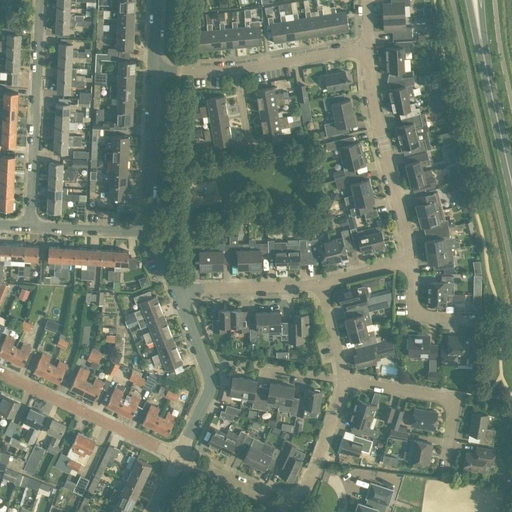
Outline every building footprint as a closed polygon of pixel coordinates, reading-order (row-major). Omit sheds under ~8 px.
[(134,0),(117,0),(117,11),(134,11),(134,0)] [(383,17),(404,16),(403,5),(410,4),(409,0),(390,0),(391,3),(382,3),(383,17)] [(292,9),(290,2),(278,4),(278,5),(279,12),(292,9)] [(306,11),(311,36),(323,34),(318,6),(317,7),(318,15),(311,16),(310,10),(306,11)] [(318,6),(323,34),(336,32),(331,7),(330,7),(331,13),(323,14),(322,6),(318,6)] [(335,6),(331,7),(336,32),(348,30),(345,11),(336,12),(335,6)] [(69,7),(56,7),(56,19),(69,19),(69,7)] [(281,15),(285,41),(298,38),(293,8),(292,9),(294,19),(286,21),(285,14),(281,15)] [(293,8),(298,38),(311,36),(306,11),(305,11),(306,17),(298,19),(297,12),(296,8),(293,8)] [(134,11),(117,11),(117,23),(133,24),(134,11)] [(208,13),(206,13),(207,24),(208,30),(209,30),(211,50),(224,48),(222,29),(220,29),(213,30),(212,26),(212,23),(211,13),(208,13)] [(280,15),(281,22),(274,23),(272,16),(268,17),(269,24),(270,24),(273,43),(285,41),(281,15),(280,15)] [(411,27),(404,27),(404,16),(383,17),(384,31),(392,31),(392,38),(412,38),(411,27)] [(431,16),(414,17),(414,22),(426,22),(426,29),(431,29),(431,16)] [(56,19),(55,31),(68,32),(69,26),(75,26),(75,25),(82,25),(82,26),(92,27),(92,20),(83,20),(74,20),(69,19),(56,19)] [(250,20),(245,20),(245,27),(247,26),(249,46),(262,45),(260,25),(259,20),(250,21),(250,20)] [(237,21),(232,21),(233,28),(234,28),(236,47),(249,46),(247,26),(245,27),(238,27),(237,21)] [(224,22),(220,23),(220,29),(222,29),(224,48),(236,47),(234,28),(233,28),(225,29),(224,22)] [(133,24),(117,23),(116,35),(133,36),(133,24)] [(199,25),(195,25),(195,32),(197,32),(198,51),(211,50),(209,30),(208,30),(200,31),(199,25)] [(3,34),(7,34),(7,40),(0,40),(0,45),(20,46),(21,34),(13,33),(13,28),(3,27),(3,34)] [(132,49),(133,36),(116,35),(116,48),(132,49)] [(77,50),(71,50),(72,43),(72,39),(61,38),(61,43),(58,43),(58,55),(90,57),(91,52),(77,51),(77,50)] [(385,60),(404,59),(403,52),(412,51),(411,40),(395,41),(396,47),(385,47),(385,60)] [(6,57),(19,58),(20,46),(0,45),(0,50),(6,51),(6,57)] [(96,53),(95,71),(101,71),(101,59),(108,60),(108,53),(96,53)] [(90,57),(58,55),(57,67),(71,68),(71,61),(85,62),(86,57),(90,57)] [(0,69),(19,70),(19,58),(6,57),(5,64),(0,64),(0,69)] [(413,70),(404,70),(404,59),(385,60),(386,71),(389,71),(387,80),(414,78),(413,70)] [(118,60),(118,73),(134,74),(135,61),(118,60)] [(71,68),(57,67),(57,79),(84,80),(84,75),(76,75),(76,68),(71,68)] [(18,82),(19,70),(0,69),(0,73),(0,74),(0,77),(5,78),(5,81),(18,82)] [(344,71),(324,76),(327,90),(347,86),(344,71)] [(117,85),(133,86),(134,74),(118,73),(117,85)] [(414,78),(387,80),(390,88),(387,89),(390,101),(407,97),(407,96),(414,95),(411,84),(414,84),(414,78)] [(84,86),(84,80),(57,79),(56,92),(70,92),(70,86),(76,86),(76,85),(84,86)] [(299,102),(308,100),(306,84),(296,85),(299,102)] [(116,98),(133,98),(133,86),(117,85),(116,98)] [(255,90),(257,102),(284,98),(283,92),(274,94),(273,87),(255,90)] [(0,105),(3,105),(17,106),(17,92),(3,91),(3,99),(0,98),(0,105)] [(325,109),(332,108),(334,115),(352,111),(350,99),(345,100),(344,93),(323,98),(325,109)] [(200,106),(200,112),(226,107),(223,95),(206,98),(207,105),(200,106)] [(284,98),(257,102),(259,114),(277,111),(276,104),(289,102),(288,97),(284,98)] [(419,107),(410,109),(407,97),(390,101),(392,113),(399,112),(401,118),(419,114),(420,113),(419,107)] [(133,98),(116,98),(116,105),(107,104),(107,109),(116,110),(132,111),(133,98)] [(441,100),(427,103),(429,111),(443,107),(441,100)] [(56,103),(55,115),(69,116),(74,116),(74,111),(74,110),(69,110),(69,104),(64,103),(56,103)] [(2,119),(16,119),(17,106),(3,105),(2,119)] [(192,118),(209,115),(210,122),(228,119),(226,107),(200,112),(193,113),(192,118)] [(104,109),(99,109),(93,108),(92,108),(92,120),(92,128),(99,128),(102,128),(113,129),(114,121),(103,121),(104,109)] [(132,124),(132,111),(116,110),(115,123),(132,124)] [(277,111),(259,114),(262,126),(288,121),(287,116),(278,118),(277,111)] [(352,111),(334,115),(335,121),(324,123),(326,136),(349,131),(347,125),(355,123),(352,111)] [(398,138),(415,133),(414,127),(422,125),(419,114),(401,118),(402,125),(395,127),(398,138)] [(55,115),(54,127),(68,128),(68,121),(74,121),(74,116),(69,116),(55,115)] [(0,131),(16,132),(16,119),(2,119),(2,125),(0,125),(0,131)] [(228,119),(210,122),(211,129),(203,130),(204,135),(230,131),(228,119)] [(288,126),(288,121),(262,126),(264,138),(281,135),(280,128),(288,126)] [(82,136),(68,135),(68,128),(54,127),(54,139),(81,141),(82,136)] [(15,145),(16,132),(0,131),(0,137),(1,138),(1,145),(15,145)] [(230,131),(204,135),(205,140),(213,139),(214,146),(232,143),(230,131)] [(424,138),(417,140),(415,133),(398,138),(401,149),(402,148),(404,155),(427,149),(424,138)] [(106,142),(106,147),(111,147),(127,148),(128,135),(112,135),(112,142),(106,142)] [(346,137),(337,140),(329,142),(326,143),(327,150),(331,149),(338,147),(341,158),(362,153),(359,141),(348,144),(346,137)] [(81,146),(81,141),(54,139),(53,152),(67,152),(67,145),(81,146)] [(127,148),(111,147),(111,153),(105,152),(105,159),(110,160),(127,160),(127,148)] [(405,163),(407,175),(425,170),(423,165),(431,163),(428,151),(404,157),(406,163),(405,163)] [(333,172),(335,179),(355,174),(353,167),(365,164),(362,153),(341,158),(344,169),(333,172)] [(0,169),(14,170),(14,155),(0,155),(0,162),(0,161),(0,169)] [(110,172),(126,173),(127,160),(110,160),(110,172)] [(48,174),(76,176),(76,170),(62,170),(62,163),(49,162),(48,174)] [(0,181),(13,182),(14,170),(0,169),(0,181)] [(425,170),(407,175),(410,186),(412,185),(413,192),(435,186),(431,169),(425,170)] [(109,184),(126,185),(126,173),(110,172),(109,184)] [(365,172),(355,174),(335,179),(337,187),(341,186),(343,187),(345,187),(346,190),(351,188),(353,194),(371,190),(368,178),(367,179),(365,172)] [(444,177),(446,186),(462,181),(460,173),(444,177)] [(76,176),(48,174),(48,187),(61,187),(62,180),(75,181),(76,176)] [(0,181),(0,194),(12,195),(13,182),(0,181)] [(465,191),(462,181),(446,186),(449,196),(465,191)] [(125,198),(126,185),(109,184),(109,197),(125,198)] [(61,187),(48,187),(47,199),(67,200),(75,200),(79,200),(79,194),(67,193),(67,188),(61,187)] [(349,206),(351,215),(354,214),(364,212),(373,209),(371,201),(374,200),(371,190),(353,194),(354,200),(349,202),(350,206),(349,206)] [(418,215),(435,211),(434,205),(441,203),(438,190),(415,196),(417,204),(415,205),(418,215)] [(332,200),(339,198),(337,191),(330,193),(332,200)] [(12,195),(0,194),(0,208),(12,209),(12,195)] [(67,206),(67,200),(47,199),(46,211),(67,212),(67,206)] [(85,213),(85,203),(77,203),(76,212),(85,213)] [(460,205),(462,212),(469,211),(467,204),(460,205)] [(376,209),(373,209),(364,212),(365,218),(378,215),(376,209)] [(443,216),(437,217),(435,211),(418,215),(421,226),(423,225),(425,233),(448,229),(448,226),(447,219),(444,219),(443,216)] [(357,227),(354,214),(351,215),(347,216),(347,217),(348,223),(349,224),(350,229),(355,250),(360,249),(362,253),(373,250),(369,233),(363,234),(362,230),(357,231),(356,228),(357,227)] [(347,217),(337,220),(339,226),(349,224),(348,223),(347,217)] [(472,221),(465,223),(467,233),(475,231),(472,223),(472,221)] [(342,237),(329,240),(335,260),(347,257),(346,252),(353,250),(348,229),(340,231),(342,237)] [(425,233),(427,240),(424,240),(426,252),(445,249),(451,248),(459,247),(458,241),(454,238),(454,236),(450,237),(449,231),(448,229),(425,233)] [(381,230),(369,233),(373,250),(385,247),(381,230)] [(335,260),(329,240),(318,243),(317,238),(310,240),(306,239),(306,252),(307,252),(307,260),(321,259),(322,263),(335,260)] [(298,243),(286,244),(287,267),(299,267),(299,257),(306,256),(306,252),(306,239),(298,239),(298,243)] [(268,243),(267,243),(268,258),(268,257),(274,257),(275,268),(287,267),(286,244),(286,242),(274,242),(274,240),(268,240),(268,243)] [(10,264),(10,258),(11,244),(0,243),(0,282),(2,282),(3,264),(10,265),(10,264)] [(237,269),(249,268),(249,249),(249,243),(229,244),(230,264),(237,264),(237,269)] [(260,258),(268,258),(267,243),(255,243),(255,249),(249,249),(249,268),(260,268),(260,258)] [(11,244),(10,258),(24,259),(25,245),(11,244)] [(211,269),(211,250),(205,251),(204,244),(192,245),(192,260),(199,260),(199,270),(211,269)] [(217,244),(217,250),(211,250),(211,269),(222,269),(222,264),(230,264),(229,244),(217,244)] [(38,246),(25,245),(24,259),(37,260),(38,246)] [(44,283),(59,284),(59,278),(60,268),(60,261),(61,247),(48,246),(47,261),(54,261),(54,268),(55,268),(54,276),(50,275),(50,278),(43,278),(43,282),(44,283)] [(61,247),(60,261),(68,262),(74,262),(75,248),(64,247),(61,247)] [(88,263),(88,249),(75,248),(74,262),(88,263)] [(451,248),(445,249),(426,252),(428,262),(432,262),(433,269),(454,266),(451,248)] [(101,263),(102,249),(88,249),(88,263),(101,263)] [(114,264),(115,250),(102,249),(101,263),(114,264)] [(115,250),(114,264),(120,264),(121,264),(128,265),(128,257),(128,251),(115,250)] [(477,273),(483,271),(480,259),(474,261),(477,273)] [(474,305),(483,305),(483,273),(475,273),(474,305)] [(428,293),(446,294),(446,286),(453,287),(453,275),(441,275),(441,282),(429,282),(428,293)] [(356,287),(337,292),(341,305),(345,303),(347,310),(353,308),(367,305),(387,300),(385,293),(365,298),(362,286),(356,288),(356,287)] [(18,298),(26,300),(29,291),(22,288),(18,298)] [(142,308),(134,311),(136,316),(160,306),(155,295),(152,296),(149,290),(133,297),(136,304),(140,302),(142,308)] [(465,294),(446,294),(428,293),(428,304),(446,305),(446,300),(465,300),(465,294)] [(372,323),(368,309),(367,305),(353,308),(355,316),(344,318),(347,329),(372,323)] [(136,316),(140,327),(148,324),(164,318),(160,306),(136,316)] [(226,331),(226,326),(230,325),(230,309),(218,310),(218,319),(212,319),(212,332),(226,331)] [(230,309),(230,325),(235,325),(235,331),(248,331),(248,318),(241,318),(240,309),(230,309)] [(281,339),(288,339),(287,322),(280,322),(280,311),(268,312),(269,340),(273,340),(276,336),(276,335),(281,335),(281,339)] [(265,340),(269,340),(268,312),(255,312),(256,322),(249,323),(250,340),(257,340),(257,336),(262,335),(262,337),(265,340)] [(294,322),(287,322),(288,339),(288,343),(303,342),(303,332),(307,331),(307,314),(294,314),(294,322)] [(31,316),(28,322),(24,329),(29,331),(32,324),(35,318),(31,316)] [(135,316),(126,320),(129,326),(138,322),(135,316)] [(145,339),(169,329),(164,318),(148,324),(150,331),(143,334),(145,339)] [(48,319),(45,327),(51,329),(54,321),(48,319)] [(372,323),(347,329),(350,340),(360,338),(362,345),(377,341),(374,329),(372,323)] [(83,325),(82,342),(88,343),(90,326),(83,325)] [(157,347),(173,340),(169,329),(145,339),(147,344),(154,340),(157,347)] [(64,340),(61,347),(65,349),(68,342),(72,334),(67,333),(64,340)] [(0,346),(0,353),(10,359),(16,346),(12,344),(14,339),(6,335),(0,346)] [(408,335),(408,355),(417,355),(417,358),(436,359),(436,344),(429,343),(429,335),(408,335)] [(456,356),(471,356),(471,336),(448,335),(448,348),(441,348),(441,363),(456,363),(456,356)] [(56,345),(61,347),(64,340),(60,337),(56,345)] [(357,353),(353,354),(357,366),(376,361),(376,360),(378,360),(379,358),(378,353),(394,349),(391,338),(377,342),(377,341),(362,345),(362,346),(363,352),(357,353)] [(152,356),(178,351),(173,340),(157,347),(159,353),(152,356)] [(20,348),(16,346),(10,359),(23,365),(32,347),(22,343),(20,348)] [(97,346),(94,345),(92,349),(87,360),(92,362),(90,365),(95,367),(97,364),(101,356),(102,353),(101,353),(97,346)] [(289,357),(297,357),(297,349),(289,349),(289,357)] [(182,363),(178,351),(155,366),(163,363),(166,369),(168,368),(174,366),(181,363),(182,363)] [(34,370),(46,376),(52,364),(48,362),(51,356),(42,352),(34,370)] [(56,365),(52,364),(46,376),(59,382),(67,364),(58,360),(56,365)] [(105,371),(114,375),(119,364),(110,360),(105,371)] [(181,363),(168,368),(170,373),(175,371),(176,373),(183,370),(181,363)] [(82,394),(88,381),(85,380),(90,370),(80,366),(70,388),(82,394)] [(136,374),(140,376),(142,373),(132,368),(132,372),(136,374)] [(136,374),(133,381),(143,386),(142,387),(150,391),(157,377),(146,371),(143,378),(140,376),(136,374)] [(439,380),(439,371),(428,371),(427,380),(439,380)] [(229,393),(241,395),(245,378),(232,376),(229,393)] [(92,383),(88,381),(82,394),(95,400),(101,388),(106,391),(111,381),(105,378),(103,382),(95,378),(92,383)] [(245,378),(241,395),(253,398),(252,407),(258,408),(262,386),(255,385),(256,380),(245,378)] [(278,406),(279,402),(282,384),(270,382),(269,387),(262,386),(258,408),(265,410),(266,404),(278,406)] [(278,406),(277,409),(290,411),(289,414),(296,415),(296,414),(299,398),(292,396),(294,386),(282,384),(279,402),(278,406)] [(173,401),(177,393),(161,385),(157,392),(173,401)] [(106,405),(118,411),(125,399),(120,397),(123,391),(114,387),(106,405)] [(299,395),(299,398),(296,414),(310,417),(310,416),(314,416),(317,413),(318,408),(321,391),(307,388),(306,396),(303,395),(299,395)] [(377,403),(381,393),(376,392),(373,401),(377,403)] [(20,402),(1,393),(0,394),(0,411),(13,417),(20,402)] [(131,395),(128,400),(125,399),(118,411),(131,417),(139,399),(131,395)] [(356,399),(353,410),(372,416),(375,405),(356,399)] [(142,423),(155,428),(161,415),(157,413),(160,408),(151,404),(142,423)] [(230,413),(234,414),(237,415),(240,409),(227,404),(224,411),(230,413)] [(391,422),(395,408),(387,405),(382,419),(391,422)] [(30,407),(24,420),(32,423),(27,433),(24,440),(33,444),(36,437),(34,436),(39,427),(38,426),(43,414),(30,407)] [(396,408),(389,427),(398,430),(404,410),(396,408)] [(436,412),(414,408),(411,425),(433,429),(436,412)] [(230,413),(224,411),(221,410),(219,416),(232,421),(234,414),(230,413)] [(374,429),(368,427),(372,416),(353,410),(349,421),(354,423),(353,428),(352,428),(351,432),(360,435),(361,432),(375,437),(378,430),(374,429)] [(168,412),(165,417),(161,415),(155,428),(167,434),(176,416),(168,412)] [(473,412),(469,433),(480,435),(479,442),(492,444),(495,429),(486,428),(488,415),(473,412)] [(52,418),(46,430),(54,433),(46,450),(56,455),(60,446),(57,444),(61,436),(60,436),(65,424),(52,418)] [(11,422),(5,434),(11,436),(17,424),(11,422)] [(406,440),(408,431),(398,430),(390,428),(389,437),(406,440)] [(214,429),(207,445),(218,450),(225,434),(214,429)] [(218,450),(229,455),(231,451),(237,454),(246,434),(247,433),(241,430),(238,435),(228,429),(225,434),(218,450)] [(66,478),(72,468),(87,436),(77,432),(67,455),(61,452),(55,466),(62,470),(60,475),(66,478)] [(66,434),(62,441),(68,443),(71,437),(66,434)] [(242,459),(253,464),(264,442),(254,437),(246,434),(237,454),(243,457),(242,459)] [(348,452),(358,455),(360,449),(368,452),(372,440),(354,434),(352,440),(344,437),(339,451),(348,454),(348,452)] [(95,440),(87,436),(72,468),(77,471),(81,463),(84,465),(95,440)] [(12,440),(10,443),(25,450),(31,452),(23,468),(33,473),(45,448),(35,444),(33,447),(30,445),(24,442),(11,437),(10,439),(12,440)] [(404,451),(403,459),(428,463),(431,443),(412,439),(410,452),(404,451)] [(292,480),(301,460),(293,456),(297,446),(286,441),(276,463),(283,466),(279,474),(292,480)] [(274,447),(264,442),(253,464),(264,469),(265,466),(271,469),(275,461),(274,460),(280,450),(274,447)] [(103,456),(113,460),(114,457),(116,458),(120,449),(119,449),(114,446),(113,447),(108,445),(103,456)] [(463,467),(484,471),(485,463),(492,464),(495,449),(476,445),(475,453),(466,452),(463,467)] [(0,450),(0,460),(7,463),(10,454),(0,450)] [(146,476),(151,465),(131,455),(126,466),(132,469),(146,476)] [(383,455),(382,462),(396,465),(397,458),(383,455)] [(113,460),(103,456),(98,466),(104,469),(105,466),(109,467),(113,460)] [(93,478),(98,480),(104,469),(98,466),(93,478)] [(14,483),(14,484),(18,473),(18,472),(6,468),(4,471),(2,478),(14,482),(14,483)] [(146,476),(132,469),(126,480),(141,487),(146,476)] [(73,490),(82,494),(89,479),(80,475),(73,490)] [(88,488),(93,491),(95,487),(97,488),(98,487),(109,492),(111,488),(98,481),(98,480),(93,478),(88,488)] [(141,487),(126,480),(121,491),(136,498),(141,487)] [(51,485),(41,481),(39,487),(48,491),(51,485)] [(358,502),(355,511),(375,511),(376,508),(375,508),(377,501),(388,504),(393,490),(371,483),(366,497),(368,498),(365,505),(358,502)] [(82,500),(88,502),(93,491),(88,488),(82,500)] [(121,491),(119,496),(111,493),(109,499),(116,502),(131,509),(136,498),(121,491)] [(79,511),(83,511),(88,502),(82,500),(77,511),(79,511)] [(129,511),(131,509),(116,502),(111,511),(129,511)]
